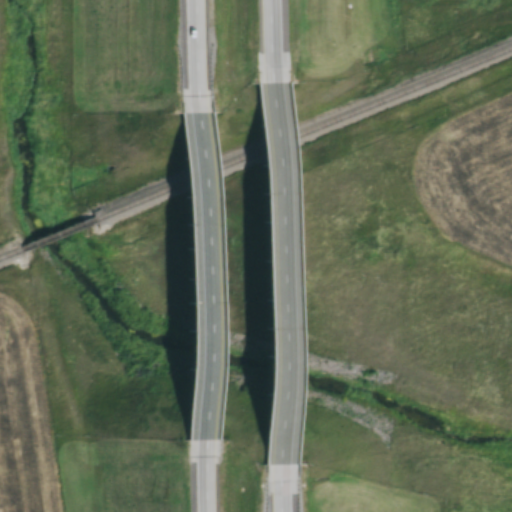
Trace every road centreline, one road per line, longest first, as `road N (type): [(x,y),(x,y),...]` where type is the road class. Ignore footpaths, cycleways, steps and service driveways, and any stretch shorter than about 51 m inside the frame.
road 1 (motorway): [(284,480),(278,34)]
road 2 (motorway): [(192,51),(201,481)]
